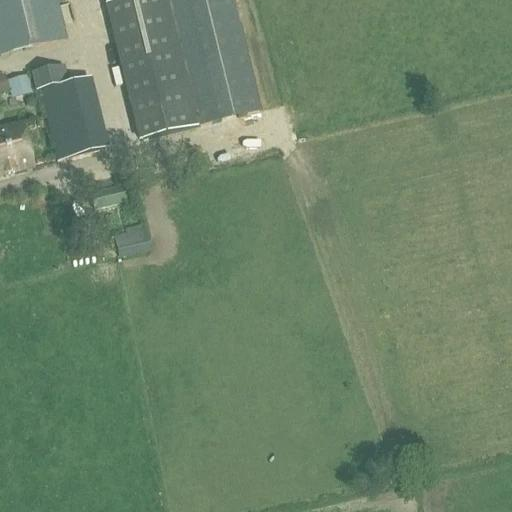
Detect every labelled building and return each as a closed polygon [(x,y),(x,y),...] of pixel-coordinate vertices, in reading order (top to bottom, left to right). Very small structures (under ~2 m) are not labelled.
[(0,0),(0,57),(67,40),(56,0),(0,0)] [(141,140),(199,124),(199,123),(259,108),(230,0),(118,0),(104,4),(141,140)] [(63,69),(35,75),(57,163),(104,152),(86,82),(67,86),(63,69)] [(7,82),(11,100),(30,95),(25,77),(7,82)] [(0,176),(31,169),(20,124),(0,128),(0,176)] [(126,204),(123,188),(90,195),(93,211),(126,204)] [(146,229),(113,236),(118,258),(150,252),(146,229)]
